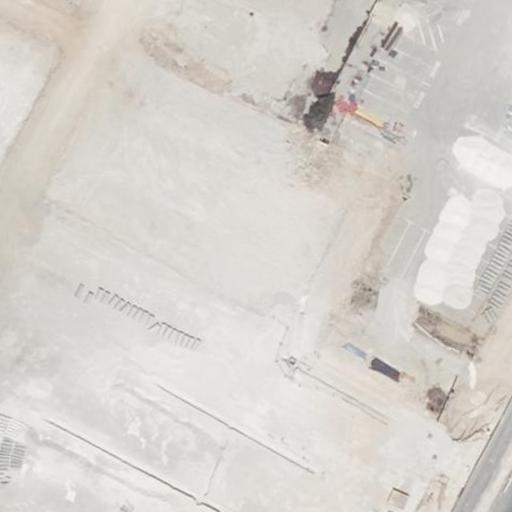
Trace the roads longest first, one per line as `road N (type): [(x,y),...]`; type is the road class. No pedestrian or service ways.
road 1 (unknown): [(511,0),(417,210)]
road 2 (unclassified): [(0,202),(107,0)]
road 3 (unclassified): [(452,511),(511,402)]
